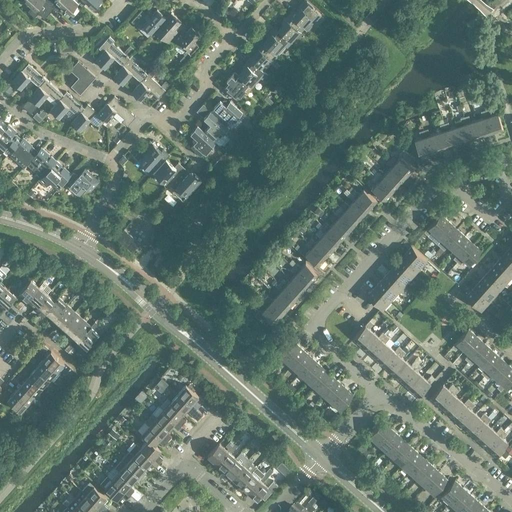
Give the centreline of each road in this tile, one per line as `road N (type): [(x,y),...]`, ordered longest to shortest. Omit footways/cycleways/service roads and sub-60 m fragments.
road 1 (residential): [(453,184),(436,192),(319,316),(320,338),(376,394)]
road 2 (residential): [(376,394),(511,504)]
road 3 (tertiary): [(322,456),(195,343)]
road 4 (residential): [(0,61),(31,34),(98,28),(125,0)]
road 5 (residential): [(143,511),(185,466),(240,511)]
road 6 (residential): [(0,96),(50,136),(114,160)]
road 7 (tertiary): [(195,343),(160,303),(96,259)]
road 8 (tertiary): [(96,259),(195,343)]
road 9 (residential): [(149,118),(175,123),(232,38)]
